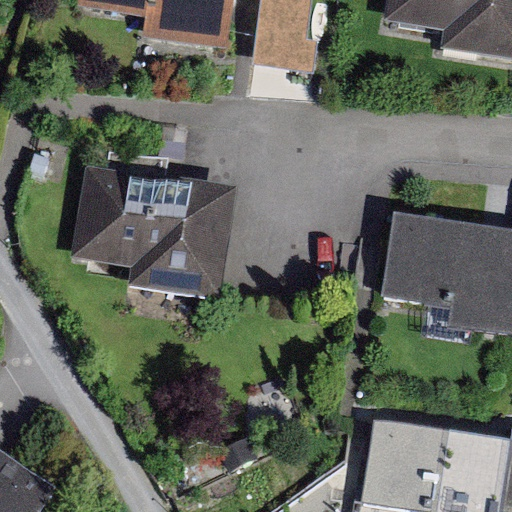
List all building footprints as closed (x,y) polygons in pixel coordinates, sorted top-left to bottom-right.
[(260,0),(94,0),(92,25),(205,38),(203,57),(253,63),(260,0)] [(511,0),(400,0),(396,30),(490,44),(488,61),(511,65),(511,0)] [(252,299),(270,196),(114,169),(96,271),(150,281),(147,298),(229,312),(232,295),(252,299)] [(511,242),(403,227),(389,327),(511,346),(511,242)] [(505,511),(511,462),(511,450),(385,435),(374,511),(505,511)] [(85,511),(86,510),(0,459),(0,511),(85,511)]
